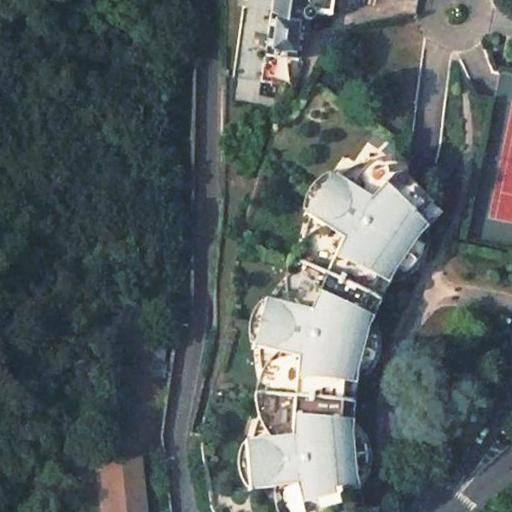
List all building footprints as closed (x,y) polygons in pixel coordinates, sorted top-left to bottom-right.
[(272,0),(264,56),(296,60),(302,19),(305,15),(306,11),(327,13),(329,0),(272,0)] [(284,304),(269,354),(293,362),(289,376),(286,377),(283,378),(280,379),(277,381),(274,382),(272,384),(269,386),(267,387),(265,389),(263,391),(261,392),(259,394),(258,395),(258,396),(257,397),(257,399),(256,400),(256,401),(256,403),(257,404),(257,405),(258,407),(259,409),(261,411),(262,413),(264,415),(266,418),(268,419),(270,421),(272,422),(275,424),(277,425),(280,426),(283,427),(285,439),(260,444),(267,495),(291,491),(293,502),(291,504),(289,505),(288,507),(286,508),(285,510),(284,511),(366,511),(359,485),(370,482),(371,482),(362,475),(360,452),(366,445),(355,444),(364,384),(375,387),(377,385),(378,385),(374,369),(379,353),(389,348),(389,347),(375,341),(401,286),(414,293),(414,278),(423,266),(435,266),(425,256),(447,235),(418,203),(419,202),(420,200),(421,197),(421,195),(421,193),(422,191),(421,189),(421,186),(420,184),(419,182),(418,180),(417,179),(416,177),(414,175),(412,174),(411,173),(409,172),(407,171),(404,170),(402,170),(400,170),(398,170),(396,170),(393,171),(391,172),(389,173),(388,174),(386,175),(384,177),(383,179),(382,180),(381,182),(380,184),(379,187),(379,189),(379,191),(379,193),(379,195),(379,198),(380,200),(372,209),(352,192),(320,230),(338,246),(333,254),(329,254),(326,254),(324,254),(320,255),(317,255),(315,256),(312,256),(309,257),(306,258),(304,258),(302,258),(300,259),(299,261),(298,262),(297,263),(296,264),(295,266),(295,267),(295,268),(295,269),(295,271),(295,272),(295,273),(295,274),(296,277),(298,280),(300,284),(302,287),(304,290),(306,292),(307,294),(309,296),(310,297),(312,299),(308,311),(284,304)] [(340,182),(308,220),(320,230),(352,192),(340,182)] [(423,289),(425,288),(426,287),(428,285),(429,283),(431,281),(432,279),(433,276),(434,274),(434,272),(435,270),(435,268),(435,266),(423,266),(414,278),(414,293),(417,292),(419,291),(422,290),(423,289)] [(269,354),(284,304),(266,299),(252,349),(269,354)] [(390,371),(391,369),(391,365),(392,363),(392,361),(392,357),(391,355),(391,353),(390,350),(389,348),(379,353),(374,369),(378,385),(380,384),(383,381),(385,379),(386,377),(388,374),(390,371)] [(245,447),(252,497),(267,495),(260,444),(245,447)] [(360,452),(362,475),(371,482),(372,480),(374,478),(375,476),(375,474),(376,472),(376,470),(377,468),(377,466),(377,464),(377,461),(376,458),(375,456),(374,454),(373,452),(372,451),(371,449),(370,447),(368,446),(366,445),(360,452)] [(141,511),(134,458),(110,460),(113,476),(100,478),(104,511),(141,511)]
